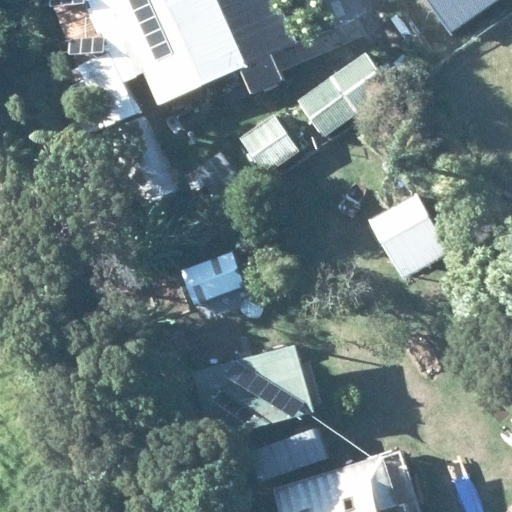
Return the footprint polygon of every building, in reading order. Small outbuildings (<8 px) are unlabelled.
[(182,112),(250,81),(249,78),(257,75),(222,0),(119,0),(142,48),(123,57),(96,0),(53,0),(88,77),(71,84),(97,142),(112,135),(129,172),(170,153),(139,87),(156,80),(171,114),(182,110),(182,112)] [(424,0),(445,31),(491,0),(424,0)] [(256,143),(218,166),(240,203),(277,182),(256,143)] [(196,205),(173,171),(138,193),(160,228),(196,205)] [(458,260),(425,199),(380,223),(413,285),(458,260)] [(210,328),(243,317),(229,279),(197,290),(210,328)] [(297,349),(196,377),(213,438),(313,410),(297,349)] [(321,426),(283,446),(299,476),(336,456),(321,426)] [(417,511),(400,462),(283,500),(286,511),(417,511)]
